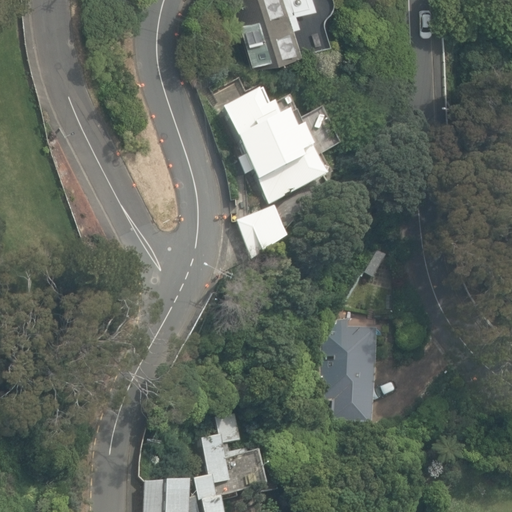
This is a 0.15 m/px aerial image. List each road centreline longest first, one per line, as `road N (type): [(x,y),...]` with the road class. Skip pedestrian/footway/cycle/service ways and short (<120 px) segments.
road 1 (residential): [(409,0),(426,266),(454,328),(484,365),(511,383)]
road 2 (residential): [(178,278),(157,262),(119,198),(56,44),(52,0)]
road 3 (residential): [(178,278),(193,205),(153,51),(162,0)]
road 4 (residential): [(111,511),(126,403),(178,278)]
